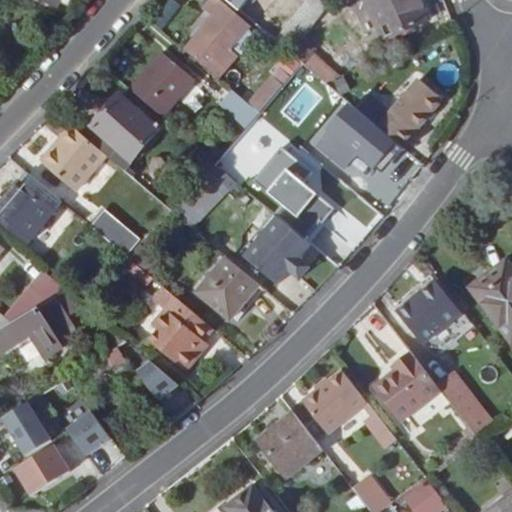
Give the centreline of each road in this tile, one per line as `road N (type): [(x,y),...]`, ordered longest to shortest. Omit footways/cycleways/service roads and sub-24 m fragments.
road 1 (residential): [(97,511),(301,346),(405,232),(507,91)]
road 2 (residential): [(0,129),(122,0)]
